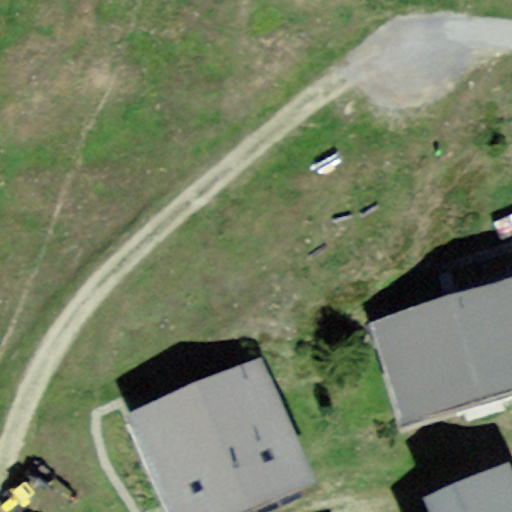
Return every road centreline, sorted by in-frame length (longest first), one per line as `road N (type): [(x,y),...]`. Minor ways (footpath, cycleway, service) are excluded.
road 1 (track): [(400,25),(144,238),(67,315),(21,410),(0,488)]
road 2 (residential): [(374,511),(511,447)]
